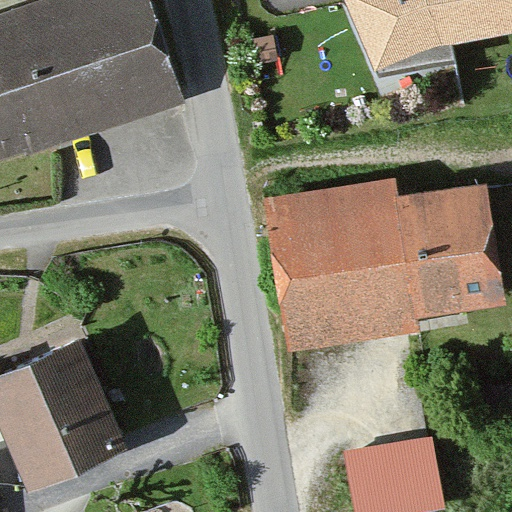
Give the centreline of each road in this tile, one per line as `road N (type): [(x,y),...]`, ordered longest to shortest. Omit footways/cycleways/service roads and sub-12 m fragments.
road 1 (tertiary): [(228,202),(275,511)]
road 2 (residential): [(228,202),(0,235)]
road 3 (tertiary): [(190,0),(228,202)]
